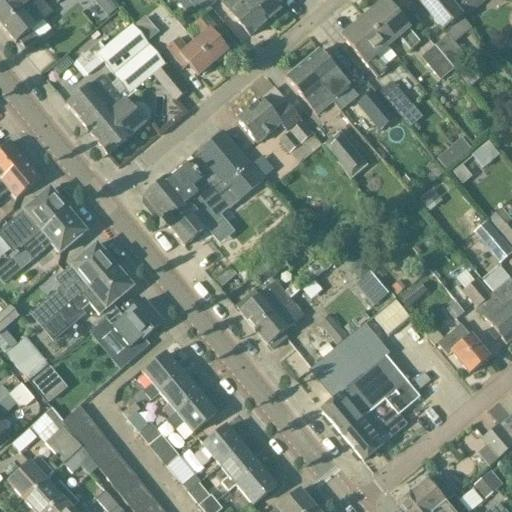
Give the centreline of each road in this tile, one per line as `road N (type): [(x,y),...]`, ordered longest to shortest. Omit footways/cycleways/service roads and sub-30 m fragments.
road 1 (residential): [(96,202),(343,0)]
road 2 (residential): [(182,511),(94,406),(193,319)]
road 3 (tertiary): [(352,506),(193,319)]
road 4 (residential): [(352,506),(511,376)]
road 5 (tertiary): [(96,202),(0,82)]
road 6 (tertiary): [(193,319),(96,202)]
